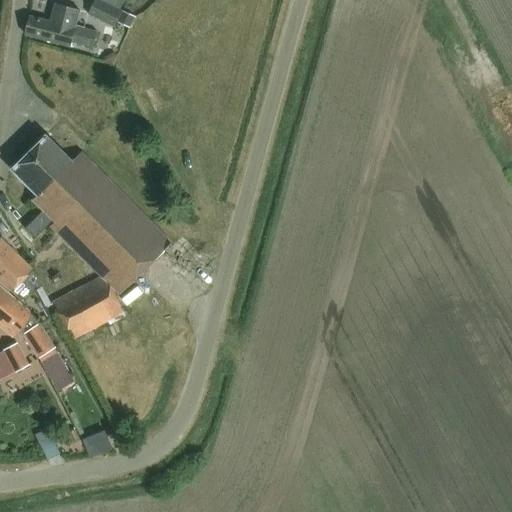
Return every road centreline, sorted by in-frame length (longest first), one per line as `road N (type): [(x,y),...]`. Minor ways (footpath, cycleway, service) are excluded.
road 1 (unclassified): [(0,482),(142,457),(172,434),(188,402),(299,0)]
road 2 (unclassified): [(0,126),(19,0)]
